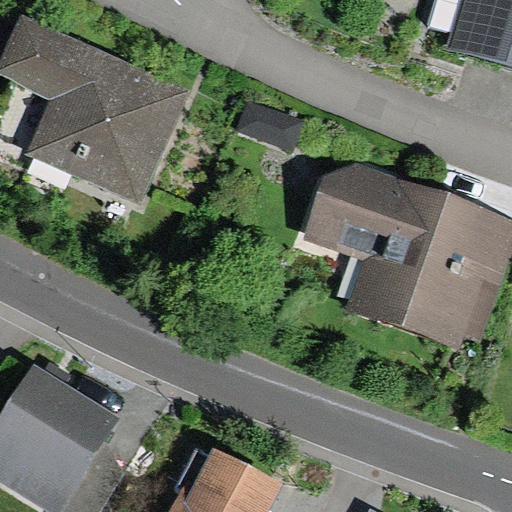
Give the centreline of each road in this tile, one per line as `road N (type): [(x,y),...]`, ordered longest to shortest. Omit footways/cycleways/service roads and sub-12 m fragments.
road 1 (residential): [(0,262),(121,334),(511,483)]
road 2 (residential): [(178,0),(424,124),(511,152)]
